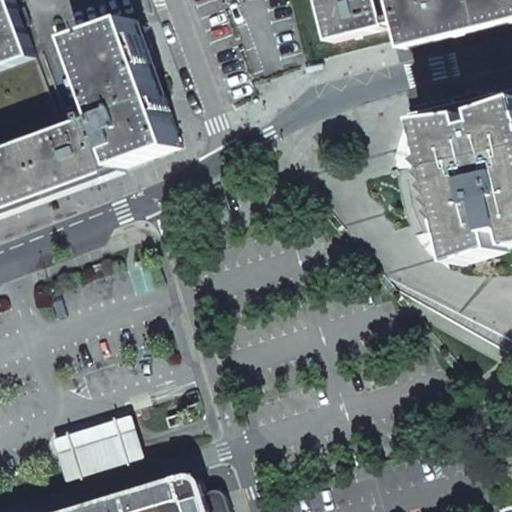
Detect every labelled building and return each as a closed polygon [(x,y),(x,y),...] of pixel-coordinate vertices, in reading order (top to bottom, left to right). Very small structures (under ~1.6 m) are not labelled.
[(16,0),(0,0),(0,155),(65,132),(16,0)] [(511,0),(325,0),(337,43),(393,28),(392,25),(403,23),(408,46),(511,19),(511,0)] [(113,175),(155,159),(185,148),(139,22),(84,41),(110,115),(93,122),(113,175)] [(472,267),(497,258),(511,252),(511,88),(459,101),(414,113),(450,257),(467,252),(472,267)] [(65,132),(0,155),(0,215),(105,178),(113,175),(93,122),(91,122),(89,116),(85,117),(87,125),(65,132)] [(151,456),(138,413),(57,437),(65,463),(70,482),(151,456)] [(234,511),(230,498),(227,495),(223,493),(219,492),(214,492),(208,493),(204,480),(198,480),(188,483),(187,481),(143,495),(88,511),(84,511),(234,511)]
